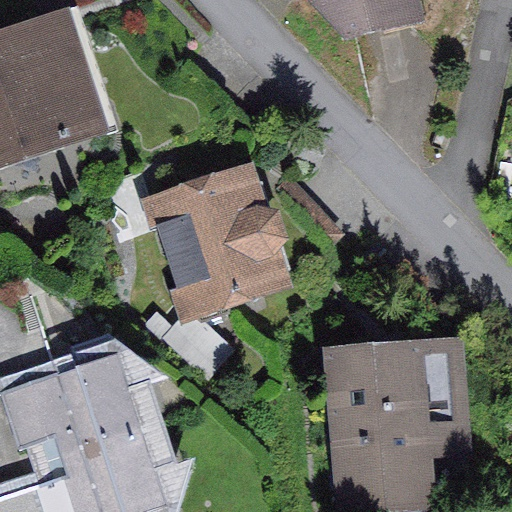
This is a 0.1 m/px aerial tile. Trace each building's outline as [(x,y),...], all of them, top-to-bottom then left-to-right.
[(66,20),(0,41),(0,159),(100,128),(66,20)] [(249,173),(155,203),(190,314),(284,284),(249,173)] [(456,304),(332,314),(346,473),(429,466),(425,420),(466,417),(456,304)] [(7,391),(34,475),(143,441),(116,356),(7,391)] [(166,511),(143,441),(34,475),(3,485),(11,511),(166,511)]
